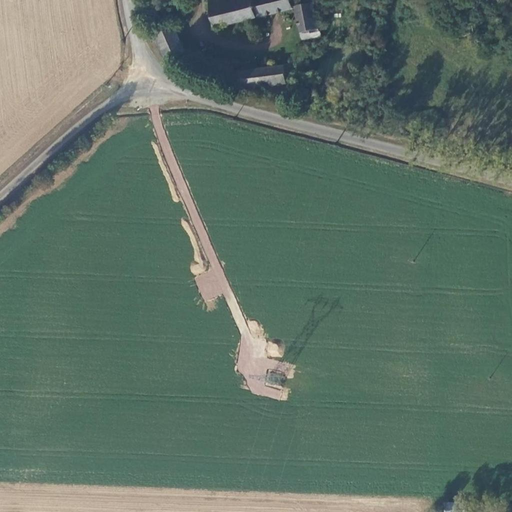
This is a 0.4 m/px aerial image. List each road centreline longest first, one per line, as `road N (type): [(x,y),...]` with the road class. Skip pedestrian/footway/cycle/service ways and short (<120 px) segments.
road 1 (unclassified): [(511,178),(222,104),(150,62)]
road 2 (unclassified): [(150,62),(0,194)]
